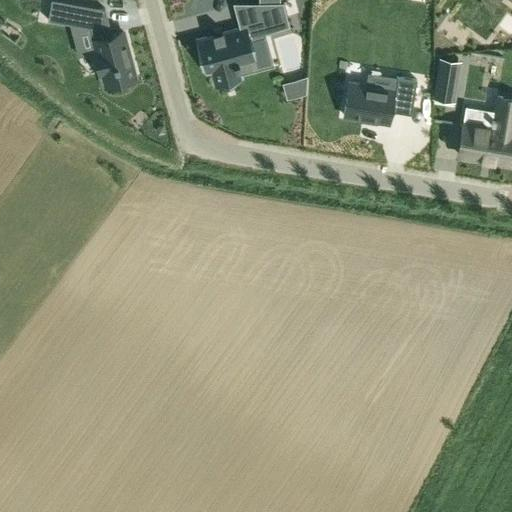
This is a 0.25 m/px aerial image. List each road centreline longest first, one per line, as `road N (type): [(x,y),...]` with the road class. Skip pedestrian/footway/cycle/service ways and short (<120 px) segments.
road 1 (unclassified): [(511,198),(203,146),(181,123)]
road 2 (unclassified): [(147,0),(181,123)]
